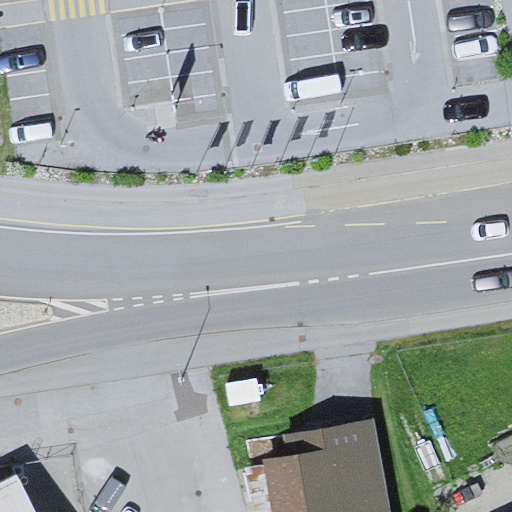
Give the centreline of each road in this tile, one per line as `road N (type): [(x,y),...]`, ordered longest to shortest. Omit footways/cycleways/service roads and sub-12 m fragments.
road 1 (primary): [(252,287),(511,253)]
road 2 (primary): [(0,354),(252,287)]
road 3 (primary): [(252,287),(0,268)]
